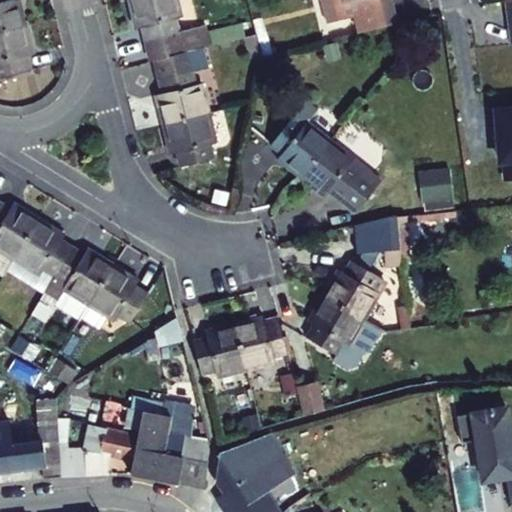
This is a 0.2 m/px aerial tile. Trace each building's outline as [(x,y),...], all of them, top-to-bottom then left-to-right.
[(0,0),(0,41),(31,34),(25,8),(19,9),(16,0),(0,0)] [(168,24),(174,23),(168,0),(133,0),(122,2),(129,32),(134,31),(142,64),(191,54),(194,53),(190,35),(172,39),(168,24)] [(381,36),(373,0),(309,0),(316,31),(344,24),(348,43),(381,36)] [(511,4),(499,6),(506,48),(511,47),(511,4)] [(0,41),(0,89),(36,81),(33,65),(38,64),(31,34),(0,41)] [(254,37),(246,39),(252,62),(260,60),(254,37)] [(180,77),(195,73),(191,54),(142,64),(151,100),(146,102),(152,130),(198,120),(191,92),(185,93),(180,77)] [(198,149),(205,147),(198,120),(152,130),(159,159),(164,157),(168,171),(201,164),(198,149)] [(310,135),(297,125),(275,154),(287,163),(284,168),(308,186),(338,148),(314,129),(310,135)] [(388,186),(338,148),(308,186),(332,204),(335,199),(346,208),(351,202),(366,214),(388,186)] [(418,168),(420,207),(452,206),(450,166),(418,168)] [(3,221),(0,219),(0,267),(8,272),(32,234),(6,217),(3,221)] [(385,254),(390,278),(404,276),(399,251),(398,225),(353,236),(358,261),(385,254)] [(54,253),(57,249),(32,234),(8,272),(33,288),(36,283),(48,291),(68,261),(54,253)] [(85,258),(74,251),(68,261),(48,291),(42,301),(54,309),(57,304),(82,319),(89,308),(114,270),(88,253),(85,258)] [(349,279),(344,276),(330,300),(371,324),(385,299),(379,295),(387,282),(357,264),(349,279)] [(135,288),(137,284),(114,270),(89,308),(114,324),(118,317),(130,325),(148,296),(135,288)] [(48,291),(36,283),(33,288),(8,272),(0,284),(38,308),(42,301),(48,291)] [(314,326),(319,329),(312,342),(342,359),(350,346),(355,350),(371,324),(330,300),(314,326)] [(272,329),(271,323),(241,330),(252,376),(281,369),(280,363),(294,360),(286,326),(272,329)] [(212,337),(214,343),(201,346),(209,381),(223,377),(224,383),(252,376),(241,330),(212,337)] [(84,379),(56,359),(48,372),(71,387),(84,379)] [(325,415),(319,386),(301,390),(307,419),(325,415)] [(204,498),(213,452),(209,442),(188,437),(193,416),(189,415),(190,407),(163,402),(163,404),(132,397),(125,428),(138,430),(137,435),(130,466),(128,479),(131,479),(204,498)] [(458,439),(473,436),(480,476),(502,472),(506,500),(511,499),(511,449),(511,450),(503,404),(453,412),(458,439)] [(92,480),(104,427),(58,417),(58,440),(59,479),(92,480)] [(0,476),(42,470),(43,481),(59,479),(58,440),(9,447),(5,424),(0,425),(0,476)] [(130,466),(137,435),(104,427),(92,480),(108,480),(113,462),(130,466)] [(219,470),(250,467),(248,443),(217,446),(219,470)] [(266,465),(256,471),(270,493),(279,487),(266,465)] [(478,511),(478,474),(457,474),(458,511),(478,511)] [(245,511),(268,497),(253,475),(217,499),(226,511),(245,511)] [(278,511),(268,497),(245,511),(278,511)]
